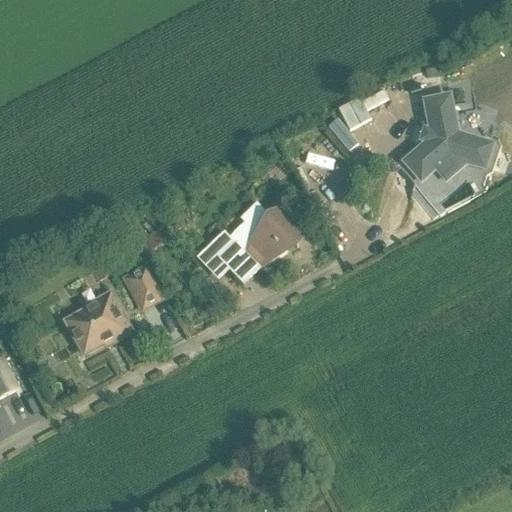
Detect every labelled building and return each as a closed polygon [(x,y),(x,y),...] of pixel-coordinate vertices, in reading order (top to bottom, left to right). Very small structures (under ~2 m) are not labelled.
[(431,144),(409,164),(425,183),(447,163),(459,160),(469,164),(471,167),(486,172),(490,170),(492,165),(490,162),(492,155),(495,154),(497,149),(495,144),(490,143),(487,144),(467,137),(459,128),(453,99),(430,103),(435,133),(431,144)] [(315,176),(326,189),(362,163),(340,133),(327,143),(339,158),(315,176)] [(238,244),(221,259),(244,283),(245,282),(244,282),(261,266),(261,267),(262,266),(262,265),(266,261),(270,265),(269,265),(270,266),(291,255),(288,250),(297,245),(304,233),(283,211),(271,217),(260,206),(245,221),(249,225),(234,240),(238,244)] [(158,234),(148,244),(155,252),(166,241),(158,234)] [(147,271),(121,285),(141,319),(165,305),(147,271)] [(90,312),(70,323),(79,339),(76,341),(83,353),(85,351),(88,356),(116,341),(118,343),(135,334),(116,300),(91,314),(90,312)] [(0,401),(20,390),(5,360),(0,362),(0,401)]
